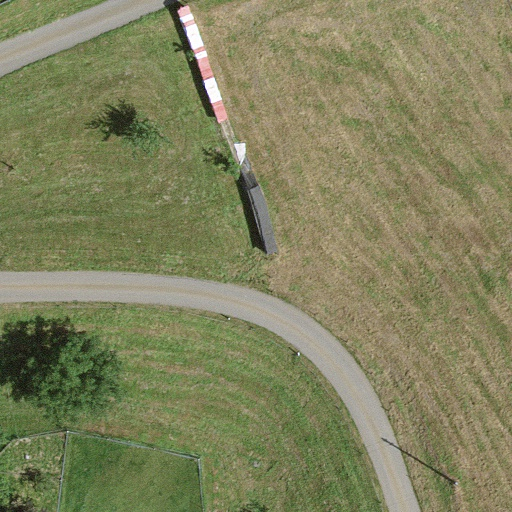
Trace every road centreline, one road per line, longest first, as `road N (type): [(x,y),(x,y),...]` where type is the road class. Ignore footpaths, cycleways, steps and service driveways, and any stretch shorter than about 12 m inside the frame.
road 1 (residential): [(398,511),(358,403),(313,340),(222,293),(0,282)]
road 2 (residential): [(0,60),(136,0)]
